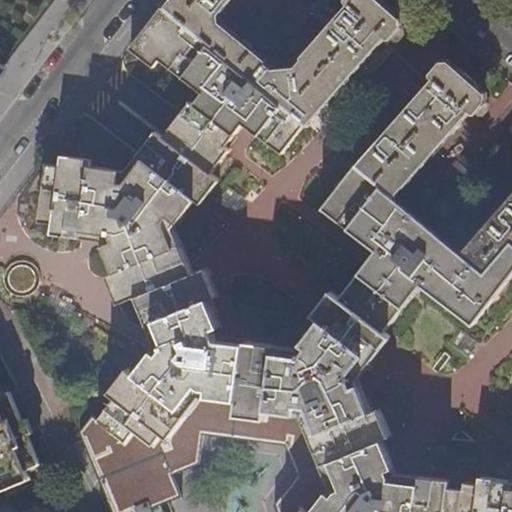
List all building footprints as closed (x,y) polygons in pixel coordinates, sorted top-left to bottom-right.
[(168,0),(164,6),(305,123),(309,127),(385,38),(388,41),(392,41),(393,39),(395,41),(399,41),(405,35),(404,29),(403,28),(402,20),(379,0),(345,0),(346,0),(346,4),(348,6),(303,58),(304,60),(298,66),(274,69),(268,64),(269,61),(220,23),(220,15),(232,0),(168,0)] [(305,123),(164,6),(131,49),(154,67),(160,60),(203,93),(194,104),(191,101),(163,136),(156,131),(126,170),(92,166),(93,158),(62,154),(61,165),(46,163),(39,222),(53,224),(51,234),(101,240),(114,272),(108,275),(119,303),(136,296),(157,346),(136,373),(129,368),(110,392),(117,397),(99,420),(127,441),(136,430),(155,444),(164,432),(170,437),(203,394),(239,399),(237,414),(267,417),(268,408),(303,413),(331,485),(310,511),(308,511),(305,509),(303,511),(511,511),(511,480),(480,475),(479,483),(464,481),(463,489),(449,487),(450,479),(397,473),(384,439),(392,436),(380,407),(372,411),(358,379),(392,337),(386,332),(421,285),(473,326),(511,275),(511,242),(510,241),(484,271),(463,253),(396,198),(358,166),(356,165),(321,208),(376,250),(340,297),(331,290),(312,314),(320,320),(299,348),(216,338),(213,330),(220,327),(209,300),(218,296),(206,268),(193,273),(174,227),(196,200),(201,204),(220,180),(212,174),(230,149),(226,147),(243,124),(282,154),(305,123)] [(396,198),(471,114),(473,115),(477,115),(478,114),(480,116),(484,116),(490,109),(490,105),(487,103),(487,94),(470,77),(452,62),(442,61),(432,73),(431,77),(433,79),(358,166),(396,198)] [(511,197),(463,253),(484,271),(510,241),(511,242),(511,197)] [(3,276),(17,298),(38,284),(24,262),(3,276)] [(303,511),(305,509),(308,511),(310,511),(331,485),(303,413),(268,408),(267,417),(237,414),(239,399),(203,394),(170,437),(164,432),(155,444),(136,430),(127,441),(99,420),(93,415),(80,432),(112,511),(163,511),(160,505),(182,496),(174,475),(200,464),(204,434),(285,445),(297,475),(274,504),(277,510),(277,511),(303,511)] [(0,511),(0,483),(0,484),(29,473),(25,464),(39,458),(13,397),(0,402),(0,511)]
